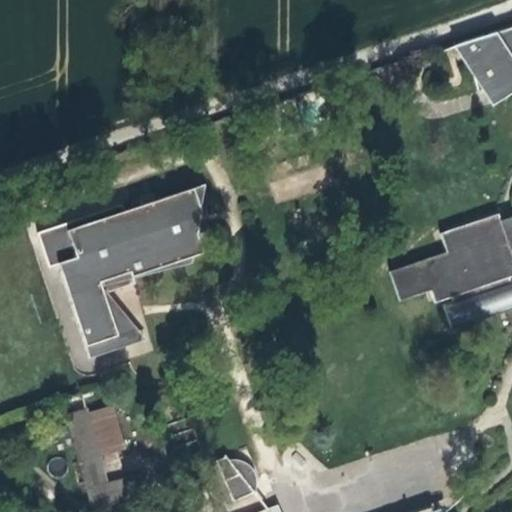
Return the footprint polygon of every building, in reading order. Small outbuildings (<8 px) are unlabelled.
[(511,28),(494,34),(451,47),(468,70),(492,105),(511,93),(511,28)] [(200,206),(207,172),(125,197),(123,191),(38,217),(48,252),(58,249),(87,345),(123,334),(117,316),(125,310),(109,288),(105,290),(102,281),(134,271),(131,264),(202,242),(193,208),(200,206)] [(197,222),(208,219),(207,172),(200,206),(193,208),(197,222)] [(511,211),(503,214),(501,208),(442,228),(448,246),(391,265),(401,296),(433,285),(436,294),(452,289),(454,296),(445,299),(453,322),(511,302),(511,211)] [(123,334),(141,328),(125,310),(117,316),(123,334)] [(125,436),(111,399),(85,408),(99,445),(125,436)] [(108,469),(85,408),(83,403),(58,412),(90,501),(142,483),(138,474),(145,471),(141,459),(108,469)] [(229,455),(223,447),(213,450),(227,493),(250,486),(246,480),(254,474),(252,463),(249,459),(245,455),(240,451),(236,450),(229,455)] [(432,511),(427,495),(383,511),(432,511)] [(230,511),(270,511),(264,498),(230,511)]
